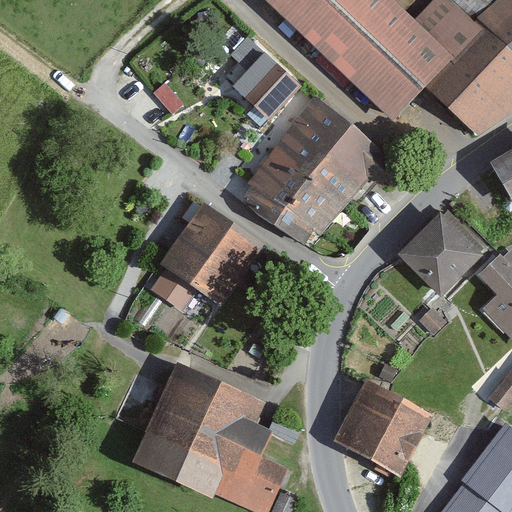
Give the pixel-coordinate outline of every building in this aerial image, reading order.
[(380,0),(252,0),(388,125),(417,94),(476,31),(462,18),(442,0),(434,0),(410,27),(380,0)] [(511,0),(508,0),(476,31),(417,94),(474,136),(511,103),(511,0)] [(442,0),(462,18),(478,0),(442,0)] [(275,130),(237,173),(315,242),(386,161),(276,65),(243,103),(275,130)] [(154,91),(174,113),(187,101),(167,79),(154,91)] [(511,142),(474,167),(505,214),(511,208),(511,142)] [(196,199),(153,262),(217,307),(261,244),(196,199)] [(434,212),(394,253),(435,293),(476,252),(434,212)] [(511,274),(496,257),(477,274),(495,294),(481,307),(511,340),(511,274)] [(511,361),(493,397),(510,407),(511,402),(511,361)] [(165,363),(125,455),(258,511),(264,511),(285,464),(256,451),(265,429),(251,423),(259,404),(165,363)] [(364,383),(336,438),(396,469),(425,414),(364,383)] [(511,441),(494,428),(427,511),(503,511),(511,501),(511,441)]
